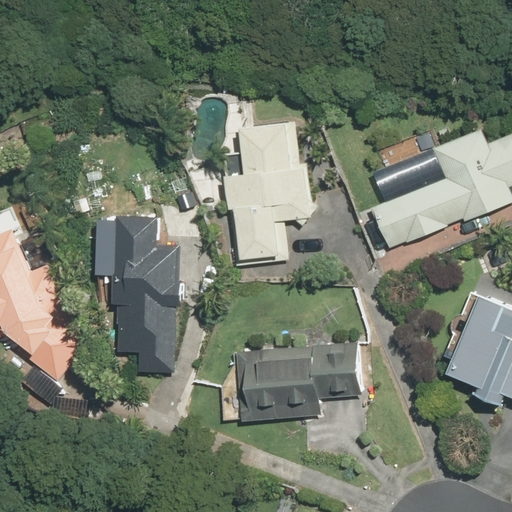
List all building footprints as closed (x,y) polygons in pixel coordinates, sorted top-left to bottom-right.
[(314,216),(303,119),(243,125),(249,173),(232,175),(242,263),(291,258),(286,219),(314,216)] [(376,203),(393,248),(511,200),(511,188),(511,186),(511,185),(511,134),(493,142),(487,125),(436,145),(448,175),(376,203)] [(142,370),(178,371),(182,245),(161,244),(162,215),(121,213),(116,349),(142,350),(142,370)] [(0,334),(59,378),(85,342),(52,264),(32,272),(15,228),(0,233),(0,334)] [(511,305),(484,294),(451,370),(511,395),(511,305)] [(359,341),(239,348),(243,420),(324,415),(323,397),(362,395),(359,341)]
